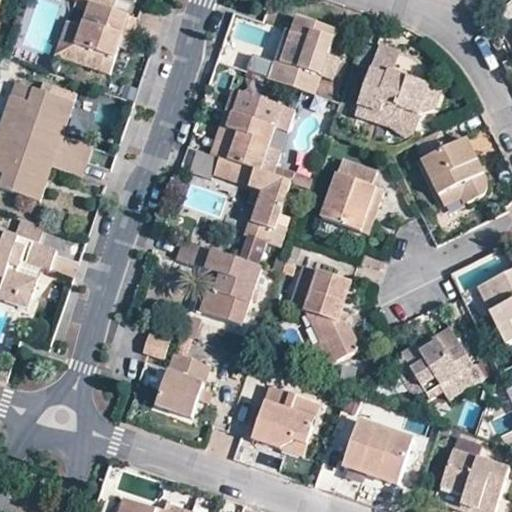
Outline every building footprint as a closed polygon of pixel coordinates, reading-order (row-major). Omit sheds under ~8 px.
[(111,7),(93,1),(78,43),(117,56),(124,38),(120,36),(122,30),(126,32),(133,35),(138,17),(111,7)] [(270,76),(315,92),(322,73),(333,77),(340,56),(329,52),(338,27),(300,13),(294,29),(283,57),(279,56),(277,55),(270,76)] [(380,42),(356,111),(390,123),(406,116),(410,105),(424,110),(434,105),(442,83),(394,67),(401,48),(380,42)] [(270,76),(277,55),(256,48),(248,69),(270,76)] [(29,101),(33,87),(18,82),(13,96),(29,101)] [(277,126),(287,98),(246,84),(237,112),(277,126)] [(16,122),(12,135),(88,161),(94,145),(64,134),(55,131),(61,114),(70,117),(75,102),(33,87),(29,101),(13,96),(5,119),(16,122)] [(289,131),(298,101),(287,98),(277,126),(278,127),(289,131)] [(229,109),(219,137),(227,140),(237,112),(229,109)] [(262,170),(271,147),(278,127),(277,126),(237,112),(227,140),(219,137),(213,153),(221,156),(247,165),(262,170)] [(55,131),(64,134),(70,117),(61,114),(55,131)] [(16,122),(5,119),(0,131),(12,135),(16,122)] [(289,131),(278,127),(271,147),(282,151),(289,131)] [(12,135),(0,131),(0,132),(0,143),(8,147),(12,135)] [(12,135),(8,147),(0,143),(0,171),(4,173),(0,186),(41,200),(46,185),(37,183),(43,163),(52,166),(83,176),(88,161),(12,135)] [(426,157),(447,202),(468,192),(472,203),(490,194),(492,193),(494,191),(494,188),(494,185),(487,171),(483,173),(479,166),(484,164),(471,136),(426,157)] [(213,176),(216,156),(196,153),(193,173),(213,176)] [(247,165),(221,156),(216,172),(241,180),(247,165)] [(371,204),(379,207),(382,199),(385,188),(373,184),(378,170),(343,158),(323,218),(344,226),(361,232),(371,204)] [(37,183),(46,185),(52,166),(43,163),(37,183)] [(483,173),(487,171),(484,164),(479,166),(483,173)] [(294,181),(262,170),(247,165),(241,180),(266,190),(260,205),(256,219),(253,219),(248,234),(268,241),(272,228),(276,229),(294,181)] [(266,190),(241,180),(239,189),(254,194),(251,202),(260,205),(266,190)] [(371,204),(361,232),(369,235),(379,207),(371,204)] [(48,225),(26,216),(19,236),(31,240),(36,242),(42,244),(48,225)] [(344,226),(323,218),(319,229),(340,236),(344,226)] [(31,240),(19,236),(14,234),(0,228),(0,288),(2,289),(18,295),(19,290),(35,296),(40,279),(18,271),(31,240)] [(242,324),(263,265),(187,240),(180,259),(211,269),(224,273),(217,291),(211,289),(203,310),(242,324)] [(29,262),(53,271),(59,250),(42,244),(36,242),(29,262)] [(322,321),(342,362),(366,350),(353,324),(346,322),(341,320),(344,310),(345,306),(347,301),(340,299),(347,278),(307,265),(293,307),(311,313),(324,317),(322,321)] [(224,273),(211,269),(198,308),(203,310),(211,289),(217,291),(224,273)] [(511,344),(511,270),(490,281),(505,311),(498,315),(511,344)] [(340,299),(347,301),(354,281),(347,278),(340,299)] [(505,311),(490,281),(483,285),(498,315),(505,311)] [(0,297),(31,307),(33,303),(35,296),(19,290),(18,295),(2,289),(1,292),(0,293),(0,297)] [(341,320),(346,322),(350,312),(344,310),(341,320)] [(311,313),(336,365),(342,362),(322,321),(324,317),(311,313)] [(409,354),(427,389),(433,397),(446,392),(451,400),(476,387),(469,373),(476,370),(453,329),(444,334),(438,337),(440,344),(423,352),(420,347),(419,344),(406,351),(409,354)] [(145,354),(165,361),(172,343),(151,335),(145,354)] [(440,344),(438,337),(420,347),(423,352),(440,344)] [(423,392),(427,389),(409,354),(403,358),(400,362),(400,367),(405,377),(411,389),(417,392),(423,392)] [(177,357),(172,370),(160,409),(195,421),(212,368),(177,357)] [(247,439),(283,451),(292,443),(297,445),(299,436),(310,440),(322,404),(273,387),(264,415),(261,423),(253,420),(247,439)] [(261,423),(264,415),(256,412),(253,420),(261,423)] [(383,468),(402,475),(414,437),(360,419),(344,464),(380,477),(383,468)] [(292,443),(283,451),(304,458),(310,440),(299,436),(297,445),(292,443)] [(482,506),(479,511),(496,511),(511,469),(454,449),(442,487),(459,493),(461,487),(468,489),(465,495),(464,500),(482,506)] [(380,477),(399,483),(402,475),(383,468),(380,477)] [(461,487),(459,493),(465,495),(468,489),(461,487)] [(169,511),(166,511),(158,508),(156,511),(126,500),(122,511),(169,511)] [(479,511),(482,506),(464,500),(461,507),(475,511),(479,511)]
